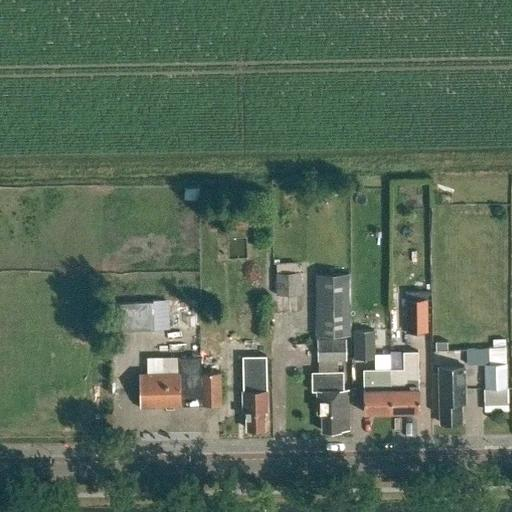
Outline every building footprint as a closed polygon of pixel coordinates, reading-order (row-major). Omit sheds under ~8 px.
[(275,296),(300,295),(300,272),(275,273),(275,296)] [(350,336),(349,274),(313,274),(314,336),(350,336)] [(426,331),(425,297),(404,297),(404,331),(426,331)] [(117,301),(118,330),(172,327),(171,299),(117,301)] [(345,339),(317,339),(317,361),(346,361),(345,339)] [(374,341),(353,340),(354,367),(374,367),(374,341)] [(436,351),(448,351),(448,341),(435,341),(436,351)] [(417,389),(417,375),(417,351),(403,351),(403,369),(364,369),(364,390),(363,390),(363,412),(419,411),(419,389),(417,389)] [(179,357),(179,373),(139,374),(140,407),(202,405),(201,373),(201,356),(179,357)] [(507,388),(506,364),(483,365),(484,389),(507,388)] [(461,423),(461,409),(461,403),(464,403),(464,366),(439,367),(440,423),(461,423)] [(264,412),(267,412),(266,370),(242,371),(243,391),(242,391),(243,407),(246,407),(247,429),(264,428),(264,412)] [(311,391),(317,391),(317,414),(322,414),(322,431),(340,431),(340,430),(349,430),(348,390),(343,390),(343,371),(311,372),(311,391)] [(201,373),(202,405),(221,405),(221,372),(201,373)]
